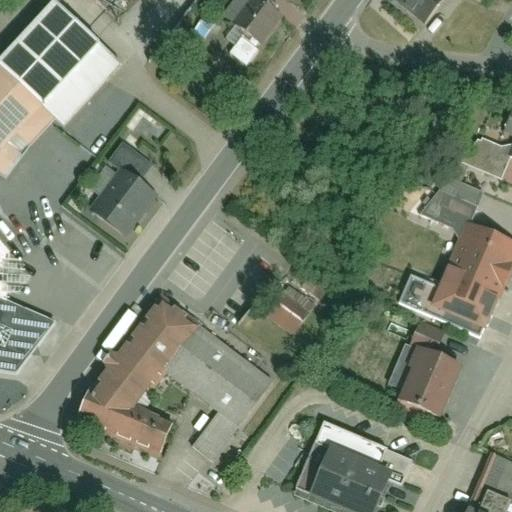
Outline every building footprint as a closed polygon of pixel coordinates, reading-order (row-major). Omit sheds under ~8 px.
[(38,0),(0,47),(0,178),(2,180),(26,155),(23,149),(45,125),(62,138),(122,65),(42,0),(38,0)] [(244,0),(221,32),(255,57),(281,22),(250,0),(244,0)] [(439,0),(385,0),(381,7),(420,34),(443,2),(439,0)] [(511,139),(492,146),(483,165),(511,175),(511,139)] [(86,218),(125,244),(155,202),(137,188),(150,168),(120,147),(106,166),(117,174),(86,218)] [(440,292),(498,316),(511,281),(511,247),(466,229),(440,292)] [(0,382),(30,387),(68,332),(7,305),(23,269),(0,240),(0,382)] [(290,291),(271,317),(296,335),(311,314),(308,312),(312,308),(290,291)] [(282,387),(165,302),(72,424),(165,468),(176,434),(134,414),(167,376),(219,406),(192,445),(228,472),(282,387)] [(398,404),(445,423),(466,371),(419,352),(398,404)] [(327,444),(303,500),(332,511),(371,511),(389,470),(327,444)] [(511,461),(503,457),(491,486),(511,495),(511,461)]
